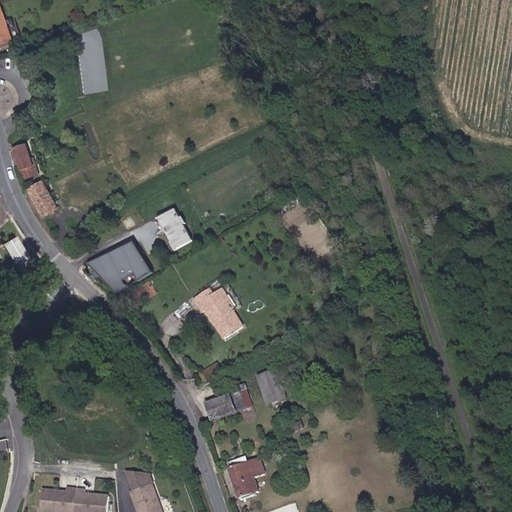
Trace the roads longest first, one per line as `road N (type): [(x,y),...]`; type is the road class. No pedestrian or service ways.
road 1 (tertiary): [(219,511),(175,391),(69,275)]
road 2 (residential): [(9,511),(20,438),(9,358),(22,328),(69,275)]
road 3 (tertiary): [(69,275),(30,221),(0,145)]
